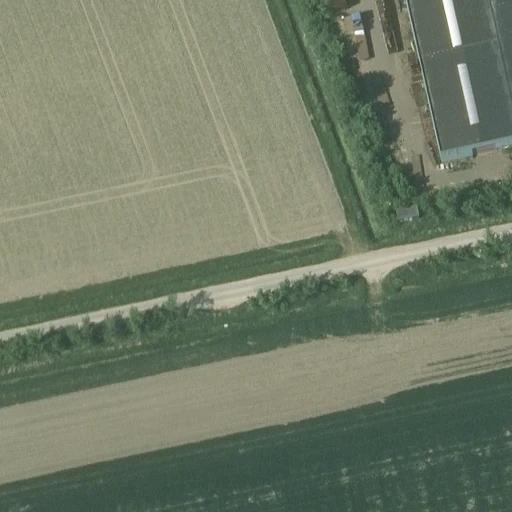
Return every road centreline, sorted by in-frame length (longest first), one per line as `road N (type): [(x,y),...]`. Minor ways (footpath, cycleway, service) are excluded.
road 1 (unclassified): [(132,321),(511,239)]
road 2 (unknown): [(364,0),(409,163)]
road 3 (unclassified): [(132,321),(0,350)]
